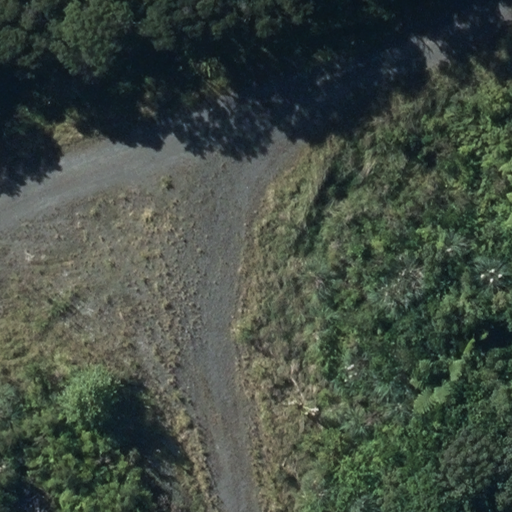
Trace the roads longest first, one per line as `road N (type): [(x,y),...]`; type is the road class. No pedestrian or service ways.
road 1 (track): [(235,511),(218,399),(230,167),(369,23)]
road 2 (track): [(412,0),(0,168)]
